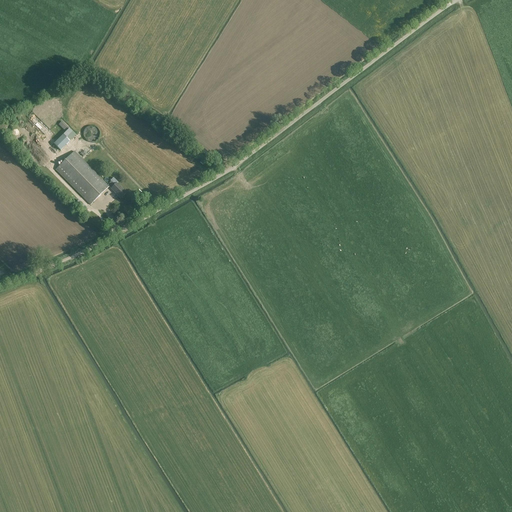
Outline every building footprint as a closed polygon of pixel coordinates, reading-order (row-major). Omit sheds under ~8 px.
[(54,144),(60,151),(69,142),(76,136),(69,129),(70,129),(62,121),(58,125),(66,132),(63,135),(54,144)] [(40,138),(26,123),(21,127),(35,142),(40,138)] [(56,170),(90,205),(109,187),(111,189),(120,199),(126,193),(117,183),(115,185),(111,182),(108,185),(86,163),(88,161),(86,159),(84,161),(75,151),(56,170)] [(67,198),(72,194),(65,186),(60,190),(67,198)] [(87,208),(79,200),(74,205),(82,214),(87,208)]
